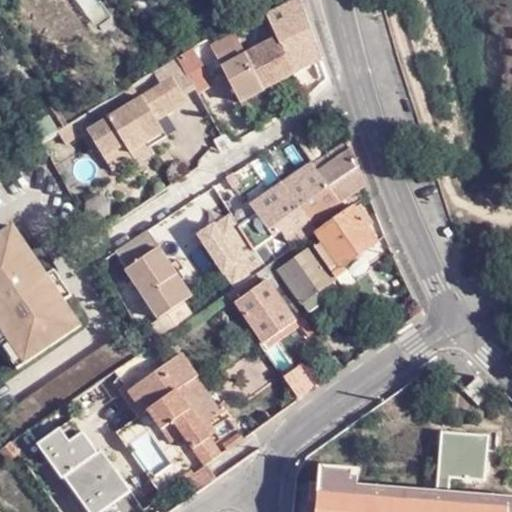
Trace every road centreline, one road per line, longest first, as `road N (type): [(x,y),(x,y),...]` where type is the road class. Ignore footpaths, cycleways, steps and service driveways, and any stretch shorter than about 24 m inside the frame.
road 1 (residential): [(339,0),(397,202),(455,319)]
road 2 (unknown): [(363,89),(89,251)]
road 3 (residential): [(455,319),(298,430),(272,465)]
